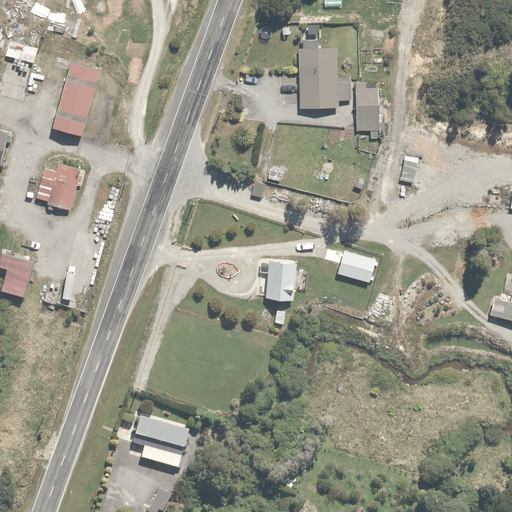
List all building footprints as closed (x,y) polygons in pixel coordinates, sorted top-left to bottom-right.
[(75,2),(57,9),(65,30),(75,26),(73,22),(81,19),(75,2)] [(9,69),(7,73),(30,79),(39,48),(10,40),(6,56),(8,57),(5,68),(9,69)] [(335,48),(297,48),(297,107),(334,107),(335,48)] [(101,72),(70,63),(52,127),(83,135),(101,72)] [(379,87),(356,88),(358,135),(381,134),(379,87)] [(0,163),(10,133),(0,129),(0,163)] [(86,171),(59,163),(47,201),(74,209),(86,171)] [(377,258),(344,250),(338,274),(370,283),(377,258)] [(32,263),(3,255),(0,266),(0,287),(24,294),(32,263)] [(294,299),(296,264),(269,262),(267,298),(294,299)] [(187,430),(143,416),(131,454),(175,467),(187,430)] [(149,508),(155,511),(161,511),(171,496),(161,489),(149,508)]
